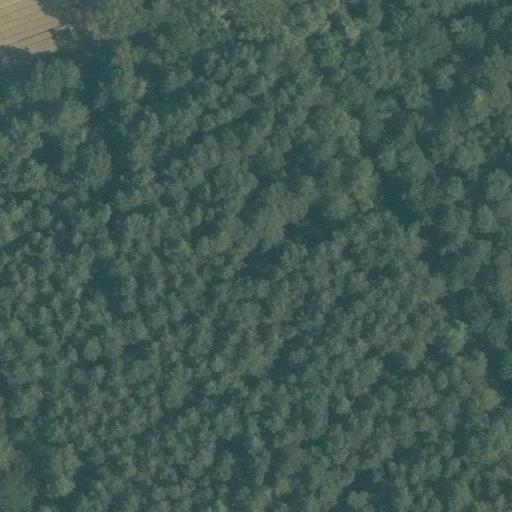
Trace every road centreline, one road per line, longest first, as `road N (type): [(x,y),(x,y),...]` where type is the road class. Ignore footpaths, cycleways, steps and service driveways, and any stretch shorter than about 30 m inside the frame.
road 1 (track): [(285,0),(511,394)]
road 2 (track): [(237,0),(0,86)]
